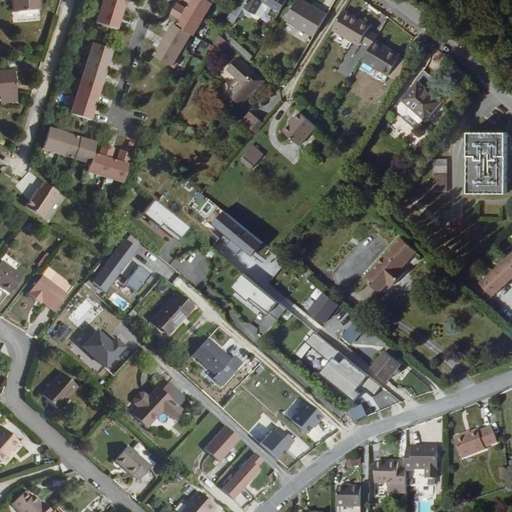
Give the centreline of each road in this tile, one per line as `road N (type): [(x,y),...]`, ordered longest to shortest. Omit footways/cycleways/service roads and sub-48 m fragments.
road 1 (residential): [(511,380),(354,444),(267,511)]
road 2 (residential): [(0,328),(22,343),(12,397),(136,511)]
road 3 (unknown): [(297,483),(139,334)]
road 4 (residential): [(22,162),(71,0)]
road 5 (unclassified): [(389,0),(511,103)]
road 6 (residential): [(157,0),(118,115)]
